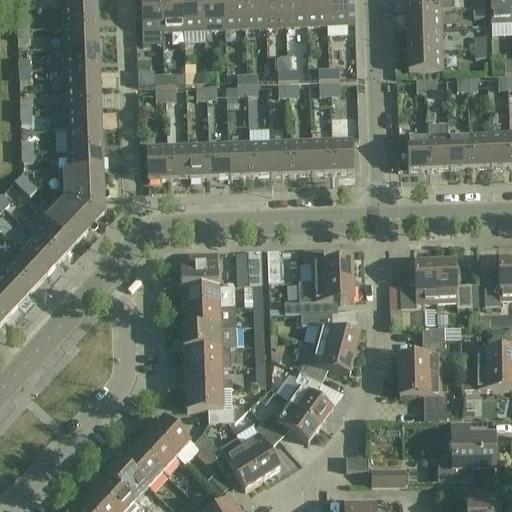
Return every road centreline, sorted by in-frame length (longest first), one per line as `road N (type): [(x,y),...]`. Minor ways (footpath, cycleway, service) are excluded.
road 1 (residential): [(270,511),(278,492),(347,429),(358,405),(372,338),(375,224)]
road 2 (tertiary): [(102,287),(154,237),(375,224)]
road 3 (residential): [(8,511),(119,387),(120,309),(102,287)]
road 4 (residential): [(370,0),(375,224)]
road 5 (tertiary): [(0,393),(102,287)]
road 6 (tertiary): [(375,224),(511,217)]
